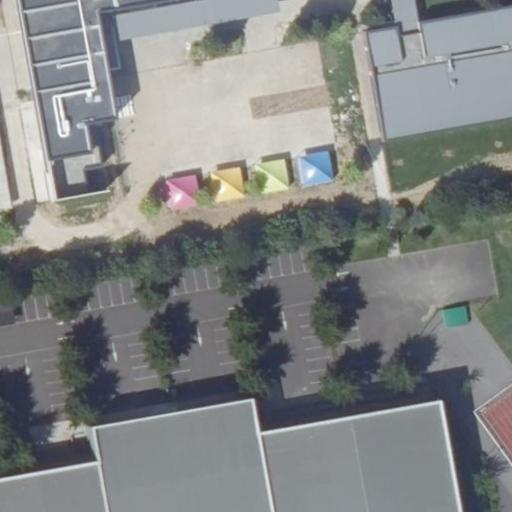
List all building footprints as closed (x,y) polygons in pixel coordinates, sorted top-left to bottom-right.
[(113,9),(163,0),(14,0),(50,201),(85,194),(81,170),(99,167),(91,122),(111,119),(94,12),(113,9)] [(276,0),(163,0),(113,9),(118,39),(278,10),(276,0)] [(388,0),(394,26),(395,36),(415,32),(414,23),(410,0),(388,0)] [(511,118),(511,5),(414,23),(415,32),(395,36),(394,26),(363,32),(382,141),(511,118)] [(0,209),(11,208),(0,148),(0,209)] [(0,327),(9,326),(7,300),(0,300),(0,327)] [(444,310),(446,329),(469,326),(466,307),(444,310)] [(93,461),(0,477),(0,511),(456,511),(437,400),(255,432),(248,398),(87,427),(93,461)]
